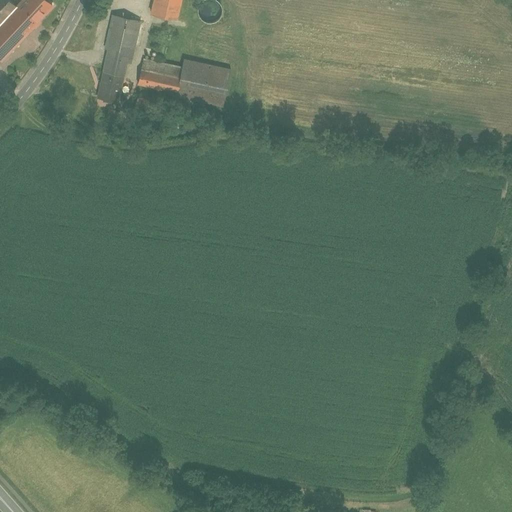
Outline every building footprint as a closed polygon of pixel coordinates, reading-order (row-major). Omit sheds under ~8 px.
[(0,0),(0,20),(16,2),(13,0),(0,0)] [(52,4),(47,0),(17,0),(16,2),(0,20),(0,59),(1,61),(52,4)] [(180,0),(154,0),(153,13),(177,17),(180,0)] [(141,19),(111,12),(103,49),(108,50),(97,99),(116,103),(126,62),(131,63),(141,19)] [(13,52),(6,61),(10,65),(18,56),(13,52)] [(181,67),(143,59),(137,90),(224,107),(232,67),(183,57),(181,67)]
